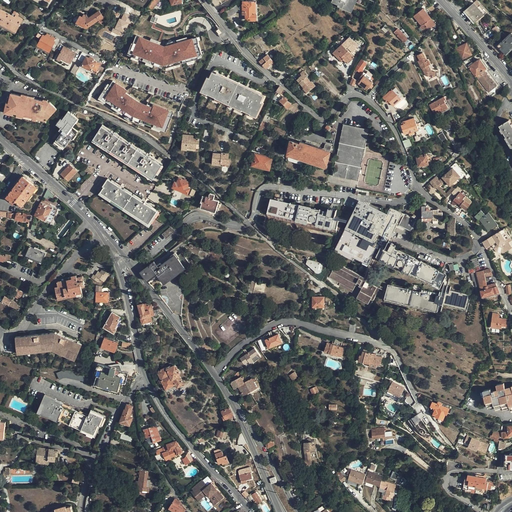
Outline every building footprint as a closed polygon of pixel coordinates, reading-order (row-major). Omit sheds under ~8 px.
[(152,0),(148,5),(148,7),(152,10),(159,0),(152,0)] [(331,0),(331,1),(338,4),(349,9),(353,0),(331,0)] [(246,19),(254,19),(254,13),(254,1),(245,1),(244,2),(244,4),(243,5),(243,11),(246,11),(246,14),(246,19)] [(464,11),(473,21),(482,13),(474,3),(464,11)] [(229,17),(239,9),(236,4),(225,12),(229,17)] [(431,4),(424,10),(423,9),(414,16),(416,19),(418,18),(423,24),(421,26),(420,27),(425,33),(433,26),(429,20),(431,19),(429,17),(436,11),(431,4)] [(0,23),(1,24),(1,23),(8,27),(9,26),(12,27),(11,30),(16,33),(23,19),(15,15),(15,16),(0,8),(0,23)] [(143,14),(143,13),(134,8),(132,12),(141,17),(143,14)] [(84,13),(82,16),(80,15),(76,22),(86,27),(88,27),(103,16),(99,10),(89,17),(87,13),(86,14),(84,13)] [(122,11),(113,33),(123,37),(132,16),(122,11)] [(484,14),(482,13),(473,21),(474,22),(484,14)] [(0,23),(0,26),(15,34),(16,33),(11,30),(12,27),(9,26),(8,27),(1,23),(1,24),(0,23)] [(408,38),(407,37),(400,31),(398,28),(394,32),(404,42),(408,38)] [(402,29),(400,31),(407,37),(408,35),(402,29)] [(498,46),(506,55),(511,48),(511,33),(498,46)] [(50,52),(53,45),(55,41),(54,41),(55,38),(52,36),(51,38),(46,35),(45,36),(43,35),(41,38),(38,45),(50,52)] [(187,39),(163,46),(135,35),(127,55),(143,61),(147,60),(162,66),(197,57),(192,38),(188,39),(187,39)] [(466,43),(456,48),(462,60),(472,55),(466,43)] [(344,59),(343,59),(347,63),(353,57),(342,45),(333,53),(337,57),(340,55),(344,59)] [(56,47),(55,49),(61,52),(57,59),(60,60),(61,58),(70,63),(74,57),(76,53),(64,46),(63,49),(56,46),(56,47)] [(82,52),(78,59),(83,62),(82,66),(91,70),(92,70),(93,70),(96,71),(100,63),(98,62),(94,60),(94,58),(91,56),(90,58),(86,56),(87,54),(82,52)] [(426,76),(434,76),(434,71),(431,71),(428,65),(430,64),(428,60),(426,61),(422,53),(415,56),(417,59),(422,68),(426,76)] [(263,65),(267,68),(274,62),(267,54),(260,61),(263,65)] [(78,59),(71,72),(74,74),(78,67),(90,72),(91,70),(82,66),(83,62),(78,59)] [(357,66),(355,69),(361,73),(362,71),(363,69),(367,63),(361,59),(357,66)] [(476,76),(486,69),(480,60),(470,67),(476,76)] [(486,69),(476,76),(489,92),(499,84),(489,71),(488,67),(486,69)] [(207,93),(215,97),(216,96),(243,108),(242,109),(250,113),(250,112),(255,114),(261,102),(263,96),(260,94),(259,95),(215,75),(216,74),(212,72),(209,78),(204,90),(208,92),(207,93)] [(305,72),(301,75),(299,77),(301,80),(299,82),(304,88),(303,88),(307,93),(315,86),(311,81),(311,82),(306,77),(308,75),(305,72)] [(367,89),(369,86),(371,84),(373,81),(372,81),(374,78),(371,76),(370,78),(364,72),(359,79),(361,80),(359,83),(367,89)] [(216,73),(216,74),(215,75),(259,95),(260,94),(260,93),(216,73)] [(207,94),(207,93),(208,92),(204,90),(209,78),(207,77),(200,91),(207,94)] [(98,104),(164,125),(169,110),(153,105),(152,105),(125,97),(128,88),(111,83),(110,85),(105,84),(98,104)] [(396,88),(393,91),(399,98),(402,95),(396,88)] [(384,97),(386,101),(388,99),(390,101),(393,105),(400,99),(392,90),(384,97)] [(56,110),(56,109),(49,103),(10,94),(6,111),(42,120),(43,118),(48,119),(48,118),(49,117),(50,116),(51,115),(52,114),(53,113),(53,112),(54,112),(55,111),(56,110)] [(241,110),(242,109),(243,108),(216,96),(215,97),(215,98),(241,110)] [(291,104),(287,100),(285,98),(283,97),(280,101),(287,108),(291,104)] [(434,112),(438,110),(442,108),(443,110),(448,108),(444,101),(446,100),(444,97),(430,105),(434,112)] [(263,103),(261,102),(255,114),(250,112),(250,113),(250,114),(256,117),(263,103)] [(47,124),(46,121),(42,120),(6,111),(6,114),(47,124)] [(70,137),(71,138),(74,134),(75,135),(78,131),(72,127),(71,126),(77,118),(68,111),(63,119),(60,122),(64,124),(61,127),(60,130),(62,132),(54,142),(62,148),(70,137)] [(405,134),(409,132),(414,131),(419,129),(415,118),(404,122),(405,124),(403,125),(402,125),(405,134)] [(511,124),(509,120),(500,126),(502,129),(504,132),(507,137),(511,145),(511,124)] [(432,126),(437,134),(438,135),(443,132),(437,123),(432,126)] [(333,175),(358,180),(364,151),(368,129),(343,124),(333,175)] [(164,161),(159,157),(157,160),(156,162),(149,157),(150,155),(147,153),(146,155),(132,146),(132,144),(129,142),(128,143),(114,134),(115,133),(112,130),(111,132),(102,126),(93,139),(153,178),(156,173),(162,165),(164,161)] [(274,131),(284,136),(286,131),(276,127),(274,131)] [(446,138),(443,132),(438,135),(438,136),(441,141),(442,140),(444,143),(446,141),(444,139),(446,138)] [(129,142),(115,133),(114,134),(128,143),(129,142)] [(182,149),(187,150),(187,148),(196,149),(196,143),(199,143),(199,139),(193,138),(188,138),(188,135),(183,135),(182,149)] [(63,149),(71,138),(70,137),(62,148),(63,149)] [(152,180),(153,178),(93,139),(92,141),(152,180)] [(405,148),(412,145),(409,139),(402,141),(405,148)] [(308,161),(328,168),(329,165),(331,166),(334,158),(330,157),(330,156),(329,155),(330,152),(329,151),(331,146),(326,144),(324,150),(312,146),(312,144),(307,142),(306,144),(301,142),(300,144),(290,141),(287,157),(289,158),(288,159),(289,160),(305,166),(307,165),(308,161)] [(198,151),(199,143),(196,143),(196,149),(187,148),(187,150),(198,151)] [(147,153),(132,144),(132,146),(146,155),(147,153)] [(222,155),(222,154),(213,153),(212,164),(221,165),(221,164),(229,164),(230,159),(228,159),(229,153),(225,153),(225,155),(222,155)] [(252,163),(252,166),(269,170),(272,158),(255,154),(253,161),(252,163)] [(423,156),(421,157),(417,158),(419,166),(422,165),(426,165),(429,164),(427,154),(423,154),(423,156)] [(77,171),(69,165),(61,174),(68,181),(77,171)] [(91,175),(96,170),(96,168),(88,166),(85,170),(91,175)] [(450,185),(461,176),(454,167),(443,177),(450,185)] [(37,186),(23,176),(7,197),(14,203),(15,201),(22,205),(37,186)] [(436,176),(430,182),(436,189),(443,183),(436,176)] [(157,210),(108,179),(103,186),(104,187),(100,192),(149,224),(153,217),(155,218),(157,210)] [(173,188),(187,194),(189,189),(187,188),(189,183),(186,182),(186,180),(184,179),(184,181),(179,179),(177,184),(175,183),(173,188)] [(54,195),(47,188),(43,196),(48,199),(49,196),(53,198),(54,195)] [(149,227),(155,218),(153,217),(149,224),(100,192),(99,194),(149,227)] [(465,195),(462,193),(461,192),(454,199),(466,209),(470,204),(463,199),(465,195)] [(215,212),(217,208),(218,203),(215,202),(215,199),(213,199),(214,197),(214,196),(213,195),(210,194),(209,195),(208,197),(206,196),(206,197),(203,196),(201,202),(202,202),(200,208),(209,210),(210,212),(213,213),(214,213),(214,212),(215,212)] [(335,217),(337,211),(334,210),(334,209),(331,208),(331,209),(330,209),(330,208),(329,208),(328,212),(271,199),(268,213),(333,228),(335,219),(335,217)] [(360,200),(355,209),(371,217),(374,211),(386,217),(388,214),(360,200)] [(40,203),(34,214),(46,220),(48,215),(53,218),(57,210),(48,207),(46,205),(47,204),(42,202),(42,203),(40,203)] [(423,221),(433,220),(438,220),(438,218),(443,218),(443,212),(439,212),(438,209),(431,210),(431,209),(430,208),(429,208),(427,208),(427,205),(422,206),(423,221)] [(385,248),(389,241),(402,214),(391,208),(388,214),(386,217),(374,211),(371,217),(355,209),(350,220),(349,222),(346,228),(385,248)] [(476,216),(480,220),(487,231),(496,225),(489,212),(485,214),(481,210),(476,216)] [(0,211),(0,216),(12,218),(15,219),(23,221),(23,220),(29,222),(31,215),(30,215),(24,213),(24,214),(20,214),(19,213),(19,212),(18,212),(17,212),(17,213),(12,213),(8,212),(0,211)] [(333,231),(333,228),(268,213),(267,216),(332,231),(333,231)] [(410,231),(416,220),(404,214),(399,226),(410,231)] [(202,252),(203,249),(193,245),(192,244),(192,243),(192,240),(193,238),(194,232),(196,224),(200,222),(221,229),(222,226),(200,219),(197,220),(194,222),(193,225),(191,231),(189,241),(189,243),(190,246),(192,248),(202,252)] [(333,228),(338,231),(341,232),(343,234),(345,231),(341,228),(342,220),(335,219),(333,228)] [(253,226),(268,239),(331,258),(332,255),(328,254),(270,237),(256,223),(253,226)] [(162,235),(166,239),(175,231),(171,227),(162,235)] [(392,243),(389,241),(385,248),(346,228),(345,231),(343,234),(335,251),(353,260),(355,258),(368,265),(377,247),(380,249),(377,256),(441,287),(443,282),(445,282),(441,296),(437,295),(436,299),(432,298),(433,295),(388,284),(387,289),(386,292),(385,298),(438,311),(438,310),(441,311),(443,305),(443,302),(468,308),(471,295),(450,290),(451,286),(448,285),(448,284),(449,280),(450,276),(452,272),(443,267),(441,272),(439,271),(440,270),(395,248),(397,245),(395,244),(395,245),(394,244),(392,243)] [(483,242),(486,247),(492,244),(494,247),(499,244),(500,245),(501,245),(503,245),(505,244),(506,241),(507,241),(502,234),(507,231),(505,228),(485,240),(483,242)] [(341,232),(338,231),(332,248),(331,249),(331,252),(331,254),(332,255),(332,258),(334,262),(335,266),(359,278),(361,276),(338,264),(337,263),(336,261),(336,258),(334,254),(334,252),(334,250),(334,248),(336,244),(341,232)] [(511,240),(507,231),(502,234),(507,241),(506,241),(505,244),(504,245),(507,251),(511,247),(509,242),(511,240)] [(25,255),(29,257),(41,261),(45,252),(29,246),(25,255)] [(372,266),(376,259),(377,256),(380,249),(377,247),(368,265),(364,277),(367,279),(372,266)] [(248,290),(250,288),(227,257),(224,255),(207,250),(207,253),(220,257),(224,259),(232,270),(240,279),(248,290)] [(13,260),(15,255),(14,255),(5,254),(5,256),(0,253),(0,260),(3,262),(4,260),(7,261),(7,259),(13,260)] [(157,274),(159,277),(162,281),(173,273),(174,275),(190,264),(182,253),(178,256),(177,257),(175,255),(164,263),(162,265),(160,263),(157,266),(161,271),(157,274)] [(439,289),(441,287),(377,256),(376,259),(439,289)] [(321,272),(321,270),(323,265),(315,263),(308,261),(307,264),(311,265),(310,267),(316,269),(315,271),(317,273),(318,273),(320,273),(321,272)] [(147,281),(150,284),(157,279),(155,276),(157,274),(161,271),(157,266),(155,264),(154,262),(145,269),(140,272),(147,281)] [(364,277),(361,276),(359,278),(335,266),(330,277),(340,283),(339,286),(352,293),(356,286),(356,284),(362,288),(361,289),(356,300),(362,303),(361,304),(369,308),(379,288),(381,286),(367,279),(364,277)] [(493,274),(490,268),(481,271),(477,272),(480,286),(483,297),(495,293),(496,294),(501,293),(496,283),(488,285),(485,276),(493,274)] [(95,275),(93,274),(91,278),(97,282),(99,279),(103,282),(109,274),(101,269),(99,272),(97,271),(95,275)] [(314,276),(321,282),(326,273),(321,270),(321,272),(320,273),(318,273),(317,273),(314,276)] [(471,273),(473,282),(475,281),(476,286),(480,286),(477,272),(471,273)] [(164,283),(174,275),(173,273),(162,281),(164,283)] [(71,279),(68,279),(56,282),(57,287),(55,287),(57,298),(70,295),(70,297),(76,295),(76,294),(81,292),(80,288),(85,287),(82,277),(77,278),(76,275),(71,276),(71,279)] [(298,302),(300,293),(256,282),(254,290),(298,302)] [(503,286),(507,293),(511,292),(511,288),(511,284),(503,286)] [(102,286),(97,285),(96,301),(105,302),(108,302),(108,292),(106,292),(102,292),(102,286)] [(324,307),(324,306),(324,303),(324,297),(313,297),(313,307),(314,307),(317,307),(324,307)] [(437,313),(438,311),(385,298),(384,300),(437,313)] [(11,300),(10,301),(8,299),(6,303),(19,310),(21,306),(11,300)] [(467,311),(468,308),(443,302),(443,305),(449,306),(467,311)] [(154,314),(160,313),(159,309),(153,310),(152,304),(148,305),(147,303),(144,303),(137,305),(141,317),(140,317),(142,324),(152,321),(151,316),(154,315),(154,314)] [(120,317),(112,312),(104,327),(114,333),(116,329),(115,328),(120,320),(119,319),(120,317)] [(16,337),(17,350),(52,347),(76,357),(81,344),(55,332),(16,337)] [(122,341),(126,342),(126,336),(119,334),(117,339),(122,341)] [(278,335),(273,337),(271,338),(265,340),(269,348),(281,343),(278,335)] [(108,340),(104,338),(101,348),(114,352),(118,343),(108,340)] [(345,349),(328,343),(325,351),(342,357),(345,349)] [(75,360),(76,357),(52,347),(52,350),(75,360)] [(260,357),(254,348),(248,353),(246,354),(240,359),(244,363),(248,361),(250,363),(253,361),(253,362),(260,357)] [(364,349),(363,354),(362,356),(360,356),(359,361),(364,362),(364,363),(370,365),(371,362),(380,364),(382,357),(376,356),(376,355),(367,352),(367,350),(364,349)] [(397,367),(398,361),(391,358),(390,365),(397,367)] [(97,374),(95,383),(103,385),(102,388),(112,391),(113,388),(121,390),(123,382),(126,383),(129,372),(116,369),(116,368),(111,366),(110,367),(98,363),(95,374),(97,374)] [(162,382),(166,389),(175,384),(177,387),(182,385),(183,382),(179,375),(180,373),(177,366),(174,365),(171,367),(166,369),(165,367),(159,370),(158,373),(161,379),(162,382)] [(68,370),(62,370),(57,373),(60,379),(62,378),(67,377),(85,381),(87,374),(68,370)] [(257,388),(254,382),(252,379),(244,383),(241,377),(231,383),(234,389),(238,386),(243,395),(257,388)] [(388,391),(394,394),(400,397),(404,388),(393,382),(391,385),(388,391)] [(511,410),(511,409),(511,385),(511,386),(506,388),(504,383),(497,385),(498,390),(491,391),(491,389),(483,391),(488,407),(495,405),(495,407),(495,409),(502,407),(502,406),(506,405),(507,410),(510,409),(511,410)] [(45,394),(38,410),(40,411),(46,397),(56,401),(56,400),(57,399),(45,394)] [(62,406),(63,405),(63,403),(56,400),(56,401),(46,397),(40,411),(59,419),(58,420),(81,429),(82,428),(94,434),(98,425),(99,425),(103,417),(90,412),(88,415),(87,415),(87,416),(82,415),(83,413),(68,407),(68,408),(62,406)] [(431,407),(434,408),(435,408),(435,410),(433,414),(435,415),(435,416),(443,419),(445,414),(447,415),(449,408),(442,405),(442,404),(438,402),(437,404),(433,402),(431,407)] [(131,411),(133,406),(127,404),(125,410),(124,409),(120,422),(130,425),(133,417),(130,416),(132,412),(131,411)] [(233,415),(229,407),(222,411),(224,415),(222,416),(224,420),(233,415)] [(58,421),(58,420),(59,419),(40,411),(38,410),(37,412),(58,421)] [(91,410),(90,412),(103,417),(99,425),(100,425),(101,426),(106,416),(91,410)] [(431,432),(418,414),(409,421),(413,427),(415,426),(417,429),(421,426),(428,435),(431,432)] [(100,425),(99,425),(98,425),(94,434),(82,428),(81,429),(81,431),(95,437),(100,425)] [(509,437),(509,435),(511,435),(511,425),(508,426),(508,427),(506,427),(506,429),(505,429),(505,432),(502,432),(502,438),(509,437)] [(156,426),(149,428),(154,443),(159,441),(161,440),(156,426)] [(432,434),(431,432),(428,435),(421,426),(417,429),(419,432),(427,438),(432,434)] [(149,428),(143,430),(146,438),(151,436),(149,428)] [(384,429),(384,428),(378,429),(378,430),(376,430),(372,430),(373,439),(385,437),(384,433),(385,432),(386,430),(385,429),(384,429)] [(203,430),(200,431),(201,433),(194,437),(195,439),(206,433),(203,430)] [(224,431),(218,430),(216,436),(226,438),(226,436),(229,437),(230,431),(224,430),(224,431)] [(500,433),(494,430),(492,435),(491,435),(490,438),(494,439),(496,437),(500,438),(500,433)] [(467,436),(464,442),(469,444),(478,448),(482,450),(481,451),(486,452),(489,445),(467,436)] [(167,444),(169,450),(168,451),(164,452),(157,455),(154,456),(157,461),(162,459),(161,456),(164,455),(166,460),(168,459),(169,461),(172,460),(171,457),(177,454),(183,452),(180,446),(178,445),(176,441),(167,444)] [(312,464),(311,452),(310,451),(316,450),(316,449),(315,442),(305,443),(304,443),(304,449),(306,461),(304,461),(304,466),(312,464)] [(49,461),(55,461),(56,456),(58,456),(58,451),(55,450),(55,449),(38,447),(37,448),(34,448),(34,454),(37,454),(37,460),(41,460),(41,463),(49,464),(49,461)] [(221,451),(215,454),(219,463),(222,462),(222,464),(229,462),(226,455),(224,455),(222,451),(221,451)] [(189,454),(181,458),(185,465),(193,461),(189,454)] [(363,485),(365,479),(366,474),(363,474),(364,470),(361,469),(360,473),(351,470),(350,474),(349,477),(348,480),(353,481),(358,483),(363,485)] [(137,481),(135,487),(137,488),(135,495),(137,496),(138,496),(139,491),(148,492),(150,481),(147,480),(148,472),(140,471),(138,481),(137,481)] [(250,472),(239,475),(242,484),(247,482),(246,480),(252,478),(250,472)] [(382,481),(383,476),(368,472),(366,479),(365,482),(380,487),(382,481)] [(393,472),(391,476),(390,478),(396,481),(399,474),(393,472)] [(474,493),(475,489),(481,490),(481,492),(486,493),(487,489),(491,490),(491,486),(494,486),(494,483),(486,481),(487,478),(469,475),(467,479),(465,479),(463,489),(471,490),(471,492),(474,493)] [(202,480),(192,488),(194,491),(197,495),(200,493),(204,497),(207,495),(215,505),(223,498),(212,483),(207,487),(202,480)] [(380,487),(380,488),(387,491),(385,496),(383,496),(382,499),(390,501),(391,498),(392,498),(396,485),(382,481),(380,487)] [(197,495),(194,491),(192,492),(199,501),(204,497),(200,493),(197,495)] [(256,504),(263,499),(258,491),(248,497),(250,500),(253,498),(256,504)] [(180,501),(179,501),(175,498),(169,509),(174,511),(183,511),(179,509),(181,506),(179,504),(180,501)]
